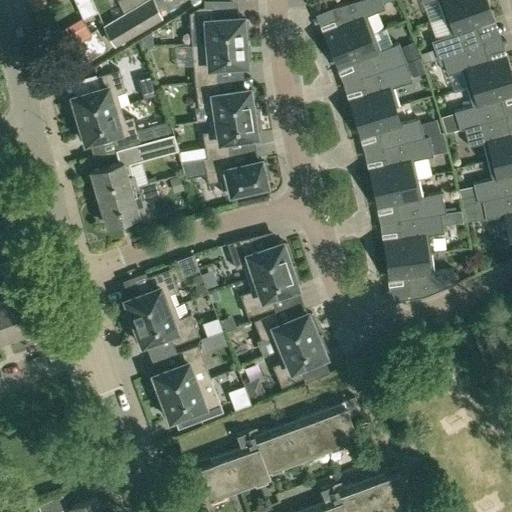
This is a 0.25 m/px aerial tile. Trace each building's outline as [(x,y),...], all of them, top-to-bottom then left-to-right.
[(75,0),(83,17),(97,10),(92,0),(75,0)] [(162,17),(160,15),(153,0),(143,0),(124,12),(128,21),(135,33),(162,17)] [(184,0),(153,0),(160,15),(184,0)] [(331,48),(373,32),(365,13),(384,5),(381,0),(349,0),(332,6),(339,23),(323,29),(331,48)] [(437,0),(443,16),(485,1),(484,0),(420,0),(422,4),(433,0),(437,0)] [(485,1),(443,16),(449,34),(430,40),(437,58),(441,56),(482,42),(476,26),(492,20),(485,1)] [(191,43),(244,39),(243,35),(247,34),(246,18),(242,19),(242,15),(213,17),(212,5),(198,6),(189,12),(191,43)] [(124,12),(111,20),(103,25),(114,46),(135,33),(128,21),(124,12)] [(96,28),(63,48),(75,67),(108,47),(96,28)] [(338,67),(354,61),(360,78),(406,62),(398,40),(379,48),(373,32),(331,48),(338,67)] [(244,39),(191,43),(194,80),(218,78),(217,65),(245,63),(245,59),(249,58),(248,42),(244,43),(244,39)] [(412,75),(425,70),(412,39),(399,45),(412,75)] [(482,42),(441,56),(447,74),(461,69),(467,87),(510,74),(504,54),(487,59),(482,42)] [(406,62),(360,78),(365,92),(349,97),(355,117),(394,105),(398,104),(392,84),(411,78),(406,62)] [(120,105),(116,93),(125,91),(118,68),(95,75),(98,87),(71,95),(72,99),(68,100),(72,115),(76,114),(77,118),(120,105)] [(511,81),(510,74),(467,87),(472,105),(453,111),(459,129),(463,127),(505,115),(500,98),(511,94),(511,81)] [(218,78),(194,80),(198,105),(206,104),(208,116),(252,110),(251,106),(255,106),(253,90),(249,90),(248,87),(220,91),(218,78)] [(120,105),(77,118),(79,121),(75,123),(79,138),(83,137),(84,141),(112,132),(115,144),(138,137),(132,115),(124,117),(120,105)] [(439,130),(435,117),(419,121),(418,116),(400,122),(394,105),(355,117),(361,136),(377,132),(382,147),(424,137),(442,132),(442,130),(439,130)] [(252,110),(208,116),(210,129),(201,130),(205,155),(229,152),(227,138),(255,134),(255,130),(259,129),(256,114),(252,114),(252,110)] [(505,115),(463,127),(467,145),(482,141),(487,160),(511,153),(511,132),(509,133),(505,115)] [(385,163),(369,167),(373,187),(417,177),(413,157),(432,153),(446,149),(442,132),(424,137),(382,147),(385,163)] [(133,144),(138,160),(176,149),(172,133),(133,144)] [(185,175),(204,171),(199,147),(180,151),(185,175)] [(229,152),(205,155),(201,156),(207,181),(219,178),(223,193),(266,183),(265,179),(269,178),(265,160),(261,161),(260,158),(232,164),(229,152)] [(511,153),(487,160),(491,178),(472,183),(476,201),(481,200),(511,192),(511,153)] [(126,176),(121,161),(90,170),(90,172),(86,173),(91,188),(94,187),(97,197),(111,193),(135,186),(132,174),(126,176)] [(417,177),(373,187),(377,207),(394,203),(397,219),(440,212),(445,211),(440,190),(421,194),(417,177)] [(101,212),(105,223),(137,214),(137,213),(143,211),(136,186),(135,186),(111,193),(97,197),(94,198),(98,213),(101,212)] [(0,216),(0,217),(3,226),(13,222),(2,190),(0,191),(0,216)] [(504,214),(508,233),(511,232),(511,234),(511,192),(481,200),(476,201),(462,204),(464,214),(483,210),(484,218),(504,214)] [(440,212),(397,219),(400,236),(383,238),(386,258),(430,252),(428,232),(443,230),(440,212)] [(247,277),(289,263),(288,259),(292,258),(286,242),(282,244),(281,240),(254,249),(249,235),(226,241),(235,267),(243,264),(247,277)] [(430,252),(386,258),(388,278),(405,276),(408,297),(422,295),(454,281),(452,267),(433,270),(430,252)] [(7,260),(10,268),(18,265),(15,257),(7,260)] [(7,260),(0,262),(0,265),(2,271),(10,268),(7,260)] [(289,263),(247,277),(251,289),(239,293),(247,315),(273,306),(269,295),(297,285),(295,282),(299,280),(294,265),(290,266),(289,263)] [(10,268),(13,276),(21,273),(18,265),(10,268)] [(124,298),(125,302),(121,303),(127,318),(131,317),(132,320),(174,305),(169,293),(177,290),(169,267),(146,276),(151,288),(124,298)] [(27,289),(0,298),(0,339),(40,325),(27,289)] [(174,305),(132,320),(134,324),(130,326),(135,341),(139,339),(141,343),(168,333),(172,344),(198,334),(190,312),(178,317),(174,305)] [(317,327),(311,312),(307,314),(306,310),(279,321),(275,310),(252,319),(261,340),(269,337),(274,349),(315,332),(314,328),(317,327)] [(505,367),(489,323),(472,329),(488,373),(505,367)] [(315,332),(274,349),(279,361),(271,364),(280,385),(302,376),(298,365),(324,354),(323,351),(327,349),(320,334),(317,336),(315,332)] [(160,395),(210,377),(197,343),(175,351),(179,363),(152,373),(153,377),(150,378),(155,393),(159,391),(160,395)] [(210,377),(160,395),(162,399),(158,401),(164,415),(167,414),(169,418),(196,407),(200,419),(222,410),(210,377)] [(243,385),(228,391),(235,406),(249,401),(243,385)] [(360,412),(354,397),(253,434),(251,429),(236,434),(239,443),(182,464),(188,481),(200,477),(208,498),(269,475),(267,470),(357,437),(349,416),(360,412)] [(0,429),(20,426),(17,406),(0,409),(0,429)] [(408,478),(403,464),(337,488),(335,483),(320,488),(323,498),(284,511),(383,511),(410,502),(402,480),(408,478)] [(40,511),(53,511),(66,507),(61,494),(37,503),(40,511)] [(102,511),(96,496),(70,506),(72,511),(102,511)]
